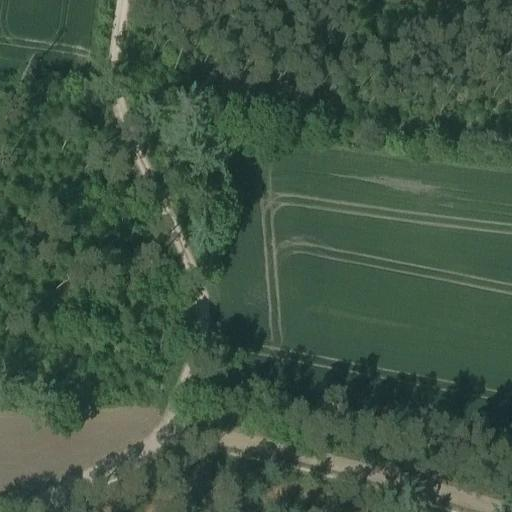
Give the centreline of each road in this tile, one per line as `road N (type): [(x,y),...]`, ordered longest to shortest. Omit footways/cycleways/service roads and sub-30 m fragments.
road 1 (track): [(127,0),(113,90),(125,136),(206,310),(173,438)]
road 2 (track): [(173,438),(213,435),(494,511)]
road 3 (track): [(173,438),(30,511)]
